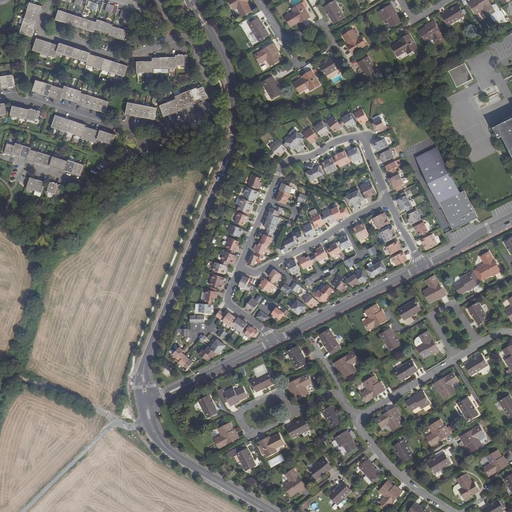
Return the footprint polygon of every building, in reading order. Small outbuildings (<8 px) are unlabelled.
[(254,9),(249,2),(248,0),(234,0),(239,8),(240,7),(245,15),(254,9)] [(475,0),(473,2),(479,13),(486,9),(490,15),(496,11),(493,7),(495,6),(493,2),(492,3),(490,0),(475,0)] [(344,17),(334,1),(324,7),(334,24),(344,17)] [(30,3),(27,10),(40,14),(42,6),(37,5),(30,3)] [(302,20),(303,21),(309,18),(300,3),(292,8),(294,12),(289,15),(289,14),(284,16),(290,27),(299,22),(302,20)] [(385,17),(386,19),(391,27),(400,22),(395,14),(396,13),(391,4),(378,12),(382,19),(385,17)] [(448,26),(464,16),(458,6),(441,16),(448,26)] [(25,18),(37,22),(40,14),(27,10),(25,18)] [(57,20),(64,22),(67,13),(60,11),(57,20)] [(71,25),(74,15),(67,13),(64,22),(71,25)] [(79,27),(82,18),(74,15),(71,25),(79,27)] [(35,29),(37,22),(25,18),(22,25),(35,29)] [(79,27),(87,30),(90,20),(82,18),(79,27)] [(249,24),(259,40),(269,34),(259,18),(249,24)] [(98,19),(97,23),(95,29),(102,32),(105,22),(98,19)] [(95,29),(97,23),(90,20),(87,30),(94,32),(95,29)] [(436,29),(438,28),(433,21),(427,24),(428,26),(426,27),(419,31),(426,42),(433,38),(437,45),(443,41),(441,38),(443,36),(441,32),(439,33),(436,29)] [(102,32),(110,34),(112,26),(113,24),(105,22),(102,32)] [(35,29),(22,25),(20,32),(32,36),(35,29)] [(109,36),(117,38),(120,28),(112,26),(110,34),(109,36)] [(120,28),(117,38),(124,40),(127,31),(120,28)] [(351,48),(349,49),(353,55),(368,46),(363,38),(358,40),(356,37),(357,36),(353,29),(348,32),(349,34),(348,34),(347,33),(344,35),(349,44),(351,48)] [(408,34),(402,38),(403,39),(400,41),(391,47),(393,50),(394,49),(395,51),(394,52),(397,56),(401,54),(401,53),(406,50),(408,54),(417,49),(408,34)] [(33,51),(41,53),(45,41),(37,38),(37,39),(33,51)] [(41,53),(48,56),(52,43),(45,41),(41,53)] [(56,55),(60,45),(52,43),(48,56),(55,58),(56,55)] [(56,55),(64,58),(68,45),(61,43),(60,45),(56,55)] [(71,60),(76,48),(68,45),(64,58),(71,60)] [(260,52),(259,52),(255,54),(256,56),(252,59),(256,65),(263,61),(267,68),(278,61),(274,54),(272,52),(273,51),(270,45),(264,49),(264,50),(260,52)] [(71,60),(79,63),(83,50),(76,48),(71,60)] [(79,63),(86,65),(90,53),(90,52),(83,50),(79,63)] [(90,53),(86,65),(86,66),(94,68),(98,56),(90,53)] [(187,63),(187,55),(176,55),(176,57),(176,65),(184,65),(184,63),(187,63)] [(327,75),(343,65),(336,55),(320,65),(327,75)] [(94,68),(101,71),(105,59),(98,56),(94,68)] [(161,68),(168,68),(168,57),(160,58),(161,68)] [(176,68),(176,65),(176,57),(168,57),(168,68),(176,68)] [(377,74),(367,57),(357,63),(367,79),(377,74)] [(161,68),(160,58),(152,58),(152,61),(153,69),(161,68)] [(101,71),(109,73),(113,61),(105,59),(101,71)] [(116,75),(120,64),(113,61),(109,73),(116,75)] [(137,72),(145,72),(145,61),(137,62),(137,72)] [(145,61),(145,72),(153,71),(153,69),(152,61),(145,61)] [(457,87),(474,79),(465,63),(449,71),(457,87)] [(124,78),(127,67),(128,66),(120,64),(116,75),(124,78)] [(307,76),(304,78),(295,83),(301,93),(306,90),(305,89),(310,86),(313,91),(321,86),(312,70),(306,74),(307,76)] [(267,82),(277,98),(287,92),(277,75),(267,82)] [(36,79),(33,91),(38,93),(42,81),(36,79)] [(44,95),(47,83),(42,81),(38,93),(44,95)] [(53,85),(47,83),(44,95),(49,96),(53,85)] [(59,87),(53,85),(49,96),(55,98),(59,87)] [(61,97),(67,99),(71,87),(65,86),(64,88),(61,97)] [(207,98),(206,97),(202,86),(197,89),(201,99),(202,100),(207,98)] [(61,97),(64,88),(59,87),(55,98),(60,100),(61,97)] [(67,99),(72,101),(76,89),(71,87),(67,99)] [(195,101),(201,99),(197,89),(196,87),(191,90),(195,101)] [(72,101),(78,102),(81,92),(82,91),(76,89),(72,101)] [(195,101),(191,90),(185,92),(190,103),(195,101)] [(78,104),(83,106),(87,94),(81,92),(78,102),(78,104)] [(185,92),(180,94),(185,105),(190,103),(185,92)] [(89,107),(92,96),(87,94),(83,106),(89,107)] [(185,105),(180,94),(175,96),(176,99),(179,107),(185,105)] [(98,98),(92,96),(89,107),(94,109),(98,98)] [(98,98),(94,109),(100,111),(104,100),(98,98)] [(176,99),(170,101),(175,113),(180,110),(179,107),(176,99)] [(109,102),(104,100),(100,111),(105,113),(105,112),(109,102)] [(175,113),(170,101),(165,103),(170,115),(175,113)] [(170,115),(165,103),(160,106),(165,117),(170,115)] [(139,104),(137,116),(143,117),(145,106),(139,104)] [(19,118),(21,107),(14,105),(11,116),(19,118)] [(27,120),(27,119),(29,109),(21,107),(19,118),(27,120)] [(29,109),(27,119),(34,121),(35,119),(38,119),(40,111),(29,109)] [(357,117),(360,122),(361,124),(369,120),(363,109),(355,113),(357,117)] [(357,124),(354,119),(349,113),(342,118),(348,128),(353,125),(353,126),(357,124)] [(63,117),(56,115),(52,127),(60,130),(63,117)] [(327,122),(335,132),(339,128),(339,129),(342,126),(334,116),(327,122)] [(67,132),(71,120),(63,117),(60,130),(67,132)] [(511,118),(494,128),(499,138),(503,136),(511,153),(511,118)] [(381,132),(387,129),(382,119),(373,123),(376,130),(379,129),(381,132)] [(79,122),(71,120),(67,132),(75,135),(79,122)] [(322,121),(315,127),(322,137),(326,133),(326,134),(330,132),(322,121)] [(79,122),(75,135),(82,137),(86,126),(86,125),(79,122)] [(82,138),(89,141),(93,129),(86,126),(82,137),(82,138)] [(314,141),(318,138),(311,128),(304,133),(311,143),(314,141)] [(97,142),(101,131),(93,129),(89,141),(96,143),(97,142)] [(97,142),(104,144),(109,132),(101,130),(101,131),(97,142)] [(112,146),(116,135),(116,134),(109,132),(104,144),(112,146)] [(297,132),(292,137),(302,148),(304,145),(301,141),(304,139),(297,132)] [(302,148),(292,137),(286,142),(292,149),(295,146),(299,150),(302,148)] [(389,146),(385,138),(374,144),(378,152),(389,146)] [(270,147),(272,149),(276,145),(280,141),(279,140),(270,147)] [(276,145),(272,149),(273,151),(277,154),(279,157),(282,154),(281,153),(284,151),(284,152),(287,149),(280,141),(276,145)] [(13,153),(20,156),(24,145),(17,142),(16,145),(13,153)] [(4,144),(2,150),(2,151),(13,155),(13,153),(16,145),(8,143),(7,145),(4,144)] [(24,145),(20,156),(28,158),(31,149),(31,147),(24,145)] [(419,155),(452,230),(479,218),(467,190),(461,193),(441,146),(419,155)] [(362,158),(357,147),(352,149),(348,151),(354,162),(362,158)] [(27,160),(35,162),(38,151),(31,149),(28,158),(27,160)] [(394,157),(390,149),(379,154),(382,159),(381,159),(383,163),(394,157)] [(336,159),(339,164),(340,167),(350,162),(345,150),(341,152),(342,153),(338,155),(338,154),(334,155),(336,159)] [(42,165),(46,154),(38,151),(35,162),(42,165)] [(50,167),(50,166),(53,156),(46,154),(42,165),(50,167)] [(58,168),(61,158),(54,155),(53,156),(50,166),(58,168)] [(336,165),(333,160),(332,157),(329,159),(329,160),(326,162),(325,161),(322,162),(328,174),(338,169),(336,165)] [(58,168),(65,171),(68,160),(61,158),(58,168)] [(73,173),(76,163),(68,160),(65,171),(73,173)] [(389,171),(391,174),(397,171),(395,168),(397,166),(395,161),(386,166),(388,171),(389,171)] [(80,175),(84,165),(76,163),(73,173),(80,175)] [(314,163),(307,166),(310,171),(306,172),(310,181),(324,174),(320,165),(316,167),(314,163)] [(390,178),(392,183),(402,179),(399,174),(398,174),(397,171),(391,174),(392,177),(390,178)] [(253,182),(250,181),(249,184),(259,188),(261,182),(260,182),(261,178),(260,177),(256,176),(253,182)] [(38,179),(31,177),(28,188),(35,190),(38,179)] [(46,182),(38,179),(35,190),(36,191),(42,192),(45,184),(46,182)] [(404,184),(402,179),(392,183),(395,188),(396,188),(397,191),(403,188),(402,185),(404,184)] [(281,190),(290,194),(294,184),(288,181),(287,185),(283,183),(280,189),(281,190)] [(62,186),(51,182),(50,186),(48,192),(58,195),(62,186)] [(361,186),(367,198),(370,197),(370,196),(373,194),(373,195),(377,193),(371,182),(361,186)] [(247,196),(253,199),(256,200),(259,192),(247,187),(244,195),(247,196)] [(290,194),(281,190),(279,195),(277,200),(286,204),(288,199),(291,194),(290,194)] [(360,200),(363,198),(359,190),(352,193),(345,197),(350,205),(353,204),(354,205),(355,208),(359,206),(362,205),(360,201),(360,200)] [(397,200),(400,205),(409,200),(405,192),(399,195),(401,198),(397,200)] [(298,200),(305,203),(307,196),(300,194),(298,200)] [(409,200),(400,205),(402,210),(406,208),(407,211),(413,208),(409,200)] [(269,213),(270,213),(281,218),(283,213),(284,213),(285,209),(277,206),(276,209),(271,208),(269,213)] [(331,210),(336,220),(346,215),(343,209),(340,210),(338,206),(331,210)] [(323,213),(325,216),(327,221),(329,224),(332,222),(336,220),(331,210),(331,208),(323,213)] [(421,220),(417,210),(409,215),(410,218),(409,219),(412,224),(421,220)] [(246,222),(248,216),(239,212),(235,222),(243,225),(245,222),(246,222)] [(388,219),(387,220),(385,216),(386,216),(384,212),(373,218),(378,229),(390,223),(388,219)] [(267,220),(280,225),(282,218),(281,218),(270,213),(268,217),(267,220)] [(324,222),(321,217),(319,213),(311,216),(315,223),(316,226),(317,228),(325,224),(324,222)] [(277,231),(280,225),(267,220),(266,222),(265,226),(268,228),(267,231),(273,234),(274,230),(277,231)] [(424,222),(414,227),(417,233),(419,232),(420,235),(429,231),(424,222)] [(309,238),(317,234),(311,223),(303,227),(309,238)] [(356,226),(353,228),(359,240),(369,234),(363,223),(360,225),(357,227),(356,226)] [(243,229),(232,224),(228,232),(240,237),(243,229)] [(397,237),(396,233),(395,234),(393,230),(394,230),(392,227),(381,232),(386,243),(397,237)] [(261,242),(269,245),(269,246),(273,237),(272,237),(273,234),(267,231),(265,234),(264,234),(261,242)] [(297,244),(295,239),(299,238),(301,242),(306,240),(302,231),(297,233),(296,232),(292,234),(294,237),(284,242),(285,244),(282,246),(285,252),(288,250),(287,248),(297,244)] [(352,245),(347,234),(339,238),(344,249),(352,245)] [(425,247),(426,250),(438,244),(433,234),(421,240),(423,243),(424,243),(425,246),(425,247)] [(239,241),(230,238),(226,247),(236,251),(239,245),(237,245),(239,241)] [(265,255),(269,245),(261,242),(260,241),(259,245),(257,245),(255,251),(258,252),(265,255)] [(390,255),(401,249),(397,241),(386,247),(390,255)] [(342,251),(336,242),(330,246),(331,247),(328,249),(333,257),(342,251)] [(323,247),(317,250),(318,252),(315,254),(315,255),(318,260),(319,261),(328,256),(323,247)] [(377,253),(374,247),(368,249),(371,256),(377,253)] [(222,259),(223,260),(227,261),(233,264),(234,261),(236,256),(225,251),(222,259)] [(265,255),(258,252),(257,256),(253,254),(249,264),(254,266),(258,256),(263,258),(265,255)] [(404,252),(392,258),(396,265),(408,260),(404,252)] [(501,271),(498,265),(496,266),(493,261),(495,260),(492,255),(490,257),(487,253),(481,257),(485,264),(479,267),(486,279),(492,275),(494,274),(495,275),(501,271)] [(313,264),(312,263),(310,258),(309,256),(306,258),(305,256),(299,259),(304,269),(313,264)] [(348,268),(354,265),(350,258),(345,261),(348,268)] [(287,263),(293,274),(300,271),(295,259),(287,263)] [(372,277),(387,268),(382,261),(374,266),(370,268),(367,270),(372,277)] [(227,265),(226,265),(222,264),(215,262),(213,270),(225,274),(227,265)] [(269,276),(270,277),(275,280),(276,281),(282,274),(274,269),(269,276)] [(356,276),(360,281),(361,282),(361,283),(368,278),(363,270),(363,271),(356,276)] [(470,273),(462,277),(464,280),(463,281),(455,286),(461,295),(468,290),(470,289),(471,290),(478,286),(470,273)] [(225,278),(213,274),(209,285),(222,289),(223,285),(222,285),(223,281),(224,281),(225,278)] [(357,284),(360,281),(356,276),(355,274),(348,279),(353,287),(357,284)] [(308,286),(314,283),(311,276),(305,279),(308,286)] [(275,285),(273,283),(268,280),(264,277),(262,281),(259,285),(269,292),(275,285)] [(348,285),(338,277),(332,284),(342,292),(348,285)] [(446,295),(443,288),(441,289),(438,284),(439,283),(437,279),(434,281),(432,277),(426,280),(430,287),(424,291),(431,302),(437,298),(439,297),(440,298),(446,295)] [(295,282),(291,288),(296,291),(300,285),(295,282)] [(287,293),(291,288),(285,284),(281,289),(284,291),(287,293)] [(324,302),(334,290),(327,284),(322,291),(320,289),(315,295),(324,302)] [(214,298),(216,298),(217,291),(207,290),(205,300),(207,300),(212,301),(214,301),(214,298)] [(312,308),(318,301),(309,293),(303,299),(312,308)] [(252,313),(259,303),(252,298),(245,308),(252,313)] [(266,300),(260,309),(270,316),(277,306),(266,300)] [(299,314),(306,306),(298,300),(291,308),(299,314)] [(399,310),(405,320),(421,310),(416,300),(399,310)] [(212,304),(206,304),(200,303),(199,312),(211,313),(212,304)] [(469,309),(479,325),(488,318),(479,303),(469,309)] [(372,328),(376,326),(375,324),(380,321),(381,323),(387,319),(384,313),(382,313),(381,311),(377,305),(366,312),(369,318),(363,322),(367,328),(370,326),(372,328)] [(284,308),(282,311),(277,307),(272,313),(280,319),(285,313),(287,315),(289,312),(284,308)] [(257,317),(263,320),(266,315),(261,311),(257,317)] [(224,313),(220,318),(232,327),(232,325),(237,318),(234,316),(229,312),(227,315),(224,313)] [(232,325),(237,329),(243,320),(238,317),(238,318),(237,318),(232,325)] [(248,324),(243,320),(237,329),(242,332),(240,334),(243,336),(245,334),(247,331),(244,329),(248,324)] [(247,331),(245,334),(249,337),(251,334),(254,337),(258,331),(251,326),(247,331)] [(218,335),(223,339),(227,333),(222,329),(218,335)] [(330,352),(340,346),(330,329),(320,336),(330,352)] [(391,351),(401,345),(391,329),(381,335),(391,351)] [(440,351),(436,344),(435,345),(432,340),(433,339),(431,335),(428,336),(426,332),(420,336),(424,343),(418,347),(424,358),(430,354),(433,353),(434,354),(440,351)] [(211,348),(217,352),(219,354),(223,350),(226,345),(217,339),(214,344),(211,348)] [(196,344),(193,349),(199,354),(203,349),(196,344)] [(208,346),(205,351),(211,355),(213,357),(217,352),(211,348),(208,346)] [(296,369),(307,364),(298,346),(288,351),(296,369)] [(177,358),(182,352),(184,350),(180,347),(173,354),(177,358)] [(211,355),(205,351),(203,349),(199,354),(208,360),(211,355)] [(184,353),(182,352),(177,358),(179,359),(180,361),(185,355),(184,353)] [(342,361),(341,359),(335,363),(339,370),(340,369),(341,371),(345,377),(356,371),(353,364),(359,360),(355,354),(352,356),(350,354),(346,356),(347,358),(342,361)] [(182,366),(189,359),(185,355),(180,361),(179,362),(182,366)] [(472,375),(488,365),(482,355),(466,365),(472,375)] [(193,362),(189,359),(182,366),(185,368),(184,369),(185,370),(186,371),(187,370),(187,369),(193,362)] [(401,380),(418,370),(412,360),(395,370),(401,380)] [(395,370),(403,365),(400,361),(393,366),(395,370)] [(254,369),(258,378),(268,373),(264,364),(254,369)] [(269,373),(268,373),(258,378),(252,381),(257,392),(274,383),(269,373)] [(370,400),(374,397),(373,396),(379,393),(380,394),(386,390),(382,384),(381,384),(379,382),(375,376),(373,373),(370,376),(372,378),(364,383),(368,389),(361,393),(365,399),(369,397),(370,400)] [(434,384),(438,390),(439,390),(441,392),(444,398),(456,391),(452,385),(459,381),(455,375),(451,377),(450,374),(446,377),(447,378),(441,382),(440,380),(434,384)] [(288,384),(291,391),(293,390),(294,393),(297,399),(309,393),(306,386),(313,383),(309,376),(305,379),(304,376),(300,378),(301,380),(295,383),(295,381),(288,384)] [(233,392),(232,389),(224,393),(231,406),(238,402),(238,401),(240,400),(247,397),(243,387),(235,391),(233,392)] [(423,391),(416,395),(417,396),(414,397),(407,402),(412,411),(420,406),(422,405),(423,408),(431,404),(423,391)] [(208,418),(218,412),(209,395),(199,401),(208,418)] [(511,399),(510,396),(500,402),(510,418),(511,416),(511,399)] [(469,420),(479,414),(469,398),(459,404),(469,420)] [(323,412),(332,428),(343,422),(333,405),(323,412)] [(396,407),(390,411),(390,412),(385,415),(384,414),(380,417),(382,419),(378,421),(382,427),(389,423),(393,430),(404,423),(400,417),(398,414),(400,414),(396,407)] [(310,429),(305,419),(288,428),(293,438),(310,429)] [(436,443),(440,441),(439,439),(444,436),(445,438),(452,434),(447,427),(446,428),(445,426),(441,420),(430,427),(433,433),(427,437),(431,443),(434,441),(436,443)] [(223,446),(228,444),(227,442),(232,440),(233,441),(240,438),(236,431),(235,432),(233,429),(230,423),(219,429),(222,436),(215,439),(218,445),(222,443),(223,446)] [(468,435),(467,433),(461,437),(465,443),(466,443),(467,445),(471,451),(482,444),(479,438),(486,434),(482,428),(478,430),(476,428),(472,430),(473,431),(468,435)] [(343,444),(344,445),(348,453),(357,447),(353,440),(351,438),(352,437),(348,430),(335,438),(340,445),(343,444)] [(279,434),(271,438),(267,440),(266,438),(259,442),(267,457),(277,451),(275,448),(284,444),(279,434)] [(394,446),(404,462),(414,456),(404,440),(394,446)] [(245,444),(236,448),(237,451),(236,452),(237,454),(246,471),(256,466),(245,444)] [(444,449),(448,457),(455,453),(450,445),(444,449)] [(230,457),(237,454),(236,452),(237,451),(236,448),(227,453),(230,457)] [(493,474),(497,472),(497,470),(502,467),(503,468),(509,465),(505,458),(504,459),(502,457),(499,450),(488,457),(491,464),(485,468),(488,474),(492,472),(493,474)] [(434,473),(451,463),(445,453),(428,463),(434,473)] [(268,460),(272,467),(285,461),(282,454),(268,460)] [(310,470),(317,479),(332,468),(325,458),(310,470)] [(364,458),(357,463),(360,466),(367,461),(364,458)] [(360,467),(373,482),(382,474),(369,459),(360,467)] [(298,477),(299,476),(296,473),(294,474),(291,470),(285,475),(290,481),(284,486),(292,496),(298,492),(300,490),(301,492),(307,487),(302,481),(301,482),(298,477)] [(480,491),(476,485),(475,486),(472,482),(467,473),(458,479),(463,488),(460,490),(466,499),(480,491)] [(391,505),(394,502),(393,501),(397,496),(398,497),(403,491),(397,487),(396,488),(394,486),(388,481),(380,491),(385,496),(380,502),(386,507),(389,504),(391,505)] [(338,504),(351,491),(343,482),(329,496),(338,504)] [(502,511),(505,510),(499,500),(482,510),(483,511),(502,511)] [(484,501),(479,504),(482,510),(487,507),(484,501)] [(429,511),(416,503),(409,511),(429,511)]
